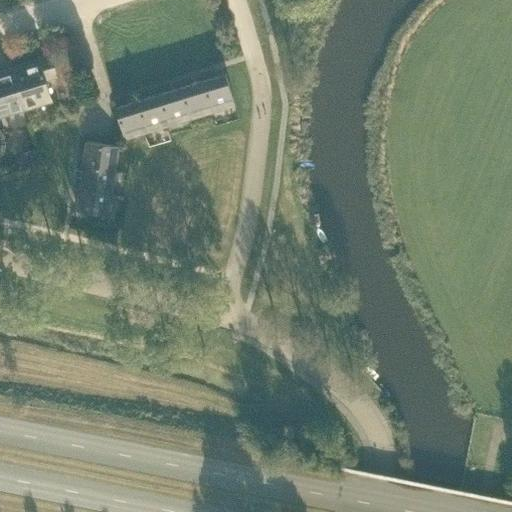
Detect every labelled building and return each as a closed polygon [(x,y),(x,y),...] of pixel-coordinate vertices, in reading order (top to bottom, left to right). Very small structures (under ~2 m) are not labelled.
[(52,101),(45,80),(57,76),(54,69),(50,53),(38,57),(39,60),(13,67),(26,109),(52,101)] [(0,71),(0,116),(26,109),(13,67),(0,71)] [(212,111),(235,103),(225,73),(203,80),(212,111)] [(212,111),(203,80),(181,87),(190,117),(212,111)] [(190,117),(181,87),(160,93),(169,124),(190,117)] [(169,124),(160,93),(138,100),(147,131),(169,124)] [(147,131),(138,100),(115,107),(125,138),(147,131)] [(115,169),(118,145),(86,141),(83,164),(115,169)] [(83,164),(80,187),(112,191),(115,169),(83,164)] [(80,187),(77,210),(78,210),(89,212),(108,214),(112,191),(80,187)] [(78,210),(77,217),(88,219),(89,212),(78,210)]
